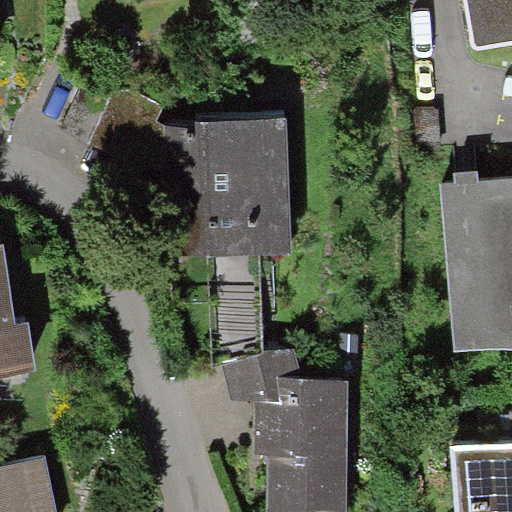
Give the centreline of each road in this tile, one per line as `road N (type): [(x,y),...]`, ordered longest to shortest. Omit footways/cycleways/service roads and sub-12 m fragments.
road 1 (residential): [(211,511),(74,208),(27,146),(0,149)]
road 2 (residential): [(436,0),(463,126)]
